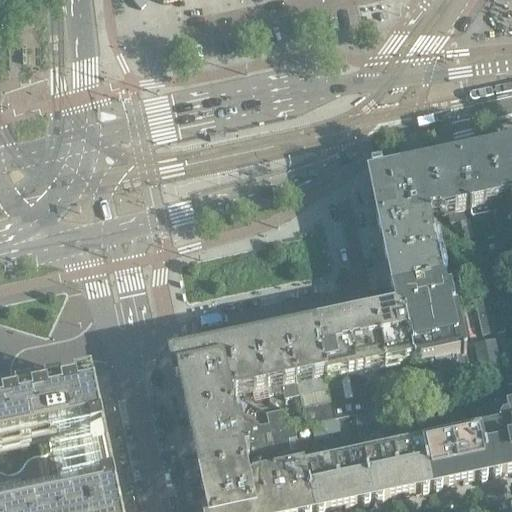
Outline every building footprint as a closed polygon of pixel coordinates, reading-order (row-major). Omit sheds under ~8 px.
[(511,155),(489,160),(498,200),(511,197),(511,202),(511,155)] [(498,200),(489,160),(460,167),(470,213),(486,210),(485,206),(499,203),(498,200)] [(470,213),(460,167),(430,173),(439,212),(438,212),(439,216),(453,213),(454,217),(470,213)] [(439,212),(430,173),(401,179),(411,226),(425,223),(427,223),(425,215),(438,212),(439,212)] [(411,226),(401,179),(372,185),(383,237),(412,230),(411,226)] [(436,258),(433,242),(429,243),(425,223),(411,226),(412,230),(383,237),(389,267),(432,258),(433,259),(436,258)] [(496,245),(495,237),(483,239),(485,247),(496,245)] [(485,251),(485,247),(483,239),(467,242),(469,250),(469,254),(477,253),(485,251)] [(469,250),(467,242),(455,245),(457,253),(469,250)] [(498,252),(496,245),(485,247),(485,251),(486,255),(498,252)] [(470,258),(469,254),(469,250),(457,253),(458,261),(470,258)] [(488,263),(486,255),(485,251),(477,253),(480,265),(488,263)] [(480,265),(477,253),(469,254),(470,258),(472,266),(480,265)] [(443,287),(440,273),(436,274),(433,259),(432,258),(389,267),(396,298),(451,287),(451,286),(443,287)] [(484,294),(481,279),(466,282),(469,297),(484,294)] [(495,295),(493,283),(483,285),(485,295),(486,297),(495,295)] [(462,337),(461,333),(461,331),(460,327),(460,325),(459,325),(458,321),(459,321),(459,319),(458,319),(457,314),(458,314),(457,312),(456,312),(451,287),(396,298),(400,318),(404,321),(413,365),(416,381),(468,370),(465,356),(466,356),(465,350),(465,348),(464,349),(463,344),(464,344),(463,343),(462,339),(463,339),(462,337)] [(488,306),(486,297),(485,295),(474,297),(476,309),(488,306)] [(498,307),(495,295),(486,297),(488,306),(488,309),(498,307)] [(413,365),(404,321),(400,318),(374,323),(384,371),(413,365)] [(384,371),(374,323),(346,329),(356,377),(384,371)] [(494,334),(492,324),(491,323),(480,325),(482,337),(494,334)] [(356,377),(346,329),(316,335),(326,382),(326,383),(356,377)] [(326,382),(316,335),(286,341),(295,385),(296,384),(311,381),(311,385),(326,382)] [(509,350),(507,338),(495,341),(498,352),(509,350)] [(295,385),(286,341),(257,348),(266,391),(267,391),(281,387),(282,391),(297,388),(296,384),(295,385)] [(266,391),(257,348),(228,354),(234,383),(231,383),(234,397),(252,394),(253,397),(267,394),(267,391),(266,391)] [(234,397),(231,383),(234,383),(228,354),(173,365),(177,383),(182,382),(191,423),(230,414),(227,401),(235,400),(234,397)] [(511,385),(511,372),(503,375),(505,387),(507,386),(511,385)] [(0,511),(120,511),(105,440),(93,382),(33,395),(0,401),(0,511)] [(507,386),(505,387),(495,389),(497,397),(509,394),(507,386)] [(497,397),(495,389),(484,391),(485,399),(497,397)] [(407,408),(405,398),(390,401),(392,411),(394,411),(407,408)] [(455,406),(453,398),(441,400),(443,408),(455,406)] [(443,408),(441,400),(430,403),(431,411),(443,408)] [(364,417),(362,407),(361,401),(331,408),(333,414),(335,423),(336,423),(364,417)] [(392,411),(390,401),(376,404),(378,414),(383,413),(392,411)] [(378,414),(376,404),(362,407),(364,417),(371,416),(378,414)] [(394,411),(392,411),(383,413),(384,421),(396,419),(394,411)] [(285,425),(282,413),(274,415),(277,427),(281,426),(285,425)] [(383,413),(378,414),(371,416),(373,423),(384,421),(383,413)] [(244,442),(240,426),(236,427),(234,415),(231,414),(230,414),(191,423),(197,452),(244,442)] [(335,423),(333,414),(320,417),(322,426),(324,425),(335,423)] [(511,414),(506,416),(507,421),(502,422),(499,427),(500,431),(492,432),(493,437),(480,439),(490,482),(511,477),(511,414)] [(277,427),(274,415),(266,417),(269,429),(277,427)] [(293,423),(285,425),(281,426),(283,434),(295,431),(293,423)] [(336,423),(335,423),(324,425),(326,433),(337,431),(336,423)] [(324,425),(322,426),(312,428),(314,436),(326,433),(324,425)] [(284,442),(283,434),(281,426),(277,427),(269,429),(272,445),(284,442)] [(297,439),(295,431),(283,434),(284,442),(288,441),(297,439)] [(490,482),(480,439),(468,442),(467,438),(450,441),(460,488),(490,482)] [(291,453),(288,441),(284,442),(272,445),(275,456),(291,453)] [(460,488),(450,441),(433,445),(434,449),(422,452),(431,494),(460,488)] [(246,471),(243,459),(247,458),(244,442),(197,452),(203,481),(242,473),(242,474),(244,473),(246,471)] [(431,494),(422,452),(409,454),(408,450),(391,454),(401,501),(431,494)] [(401,501),(391,454),(374,457),(375,462),(363,464),(372,507),(401,501)] [(348,511),(372,507),(363,464),(350,467),(349,463),(333,466),(342,511),(348,511)] [(342,511),(333,466),(316,470),(317,474),(304,477),(311,511),(342,511)] [(250,511),(248,502),(255,501),(251,485),(245,486),(242,474),(242,473),(203,481),(209,511),(250,511)] [(311,511),(304,477),(291,480),(290,475),(274,479),(280,511),(311,511)] [(280,511),(274,479),(258,482),(259,484),(251,485),(255,501),(248,502),(250,511),(280,511)]
